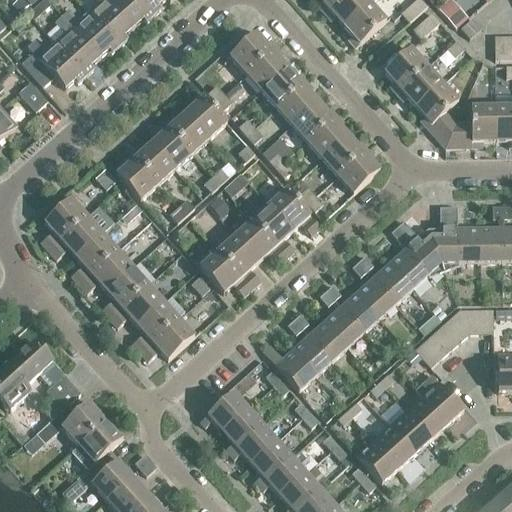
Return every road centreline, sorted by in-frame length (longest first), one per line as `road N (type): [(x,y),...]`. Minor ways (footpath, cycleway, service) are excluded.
road 1 (residential): [(145,413),(414,174)]
road 2 (residential): [(0,202),(227,0)]
road 3 (residential): [(414,174),(253,0)]
road 4 (residential): [(145,413),(25,279)]
road 5 (residential): [(211,511),(153,447),(145,413)]
